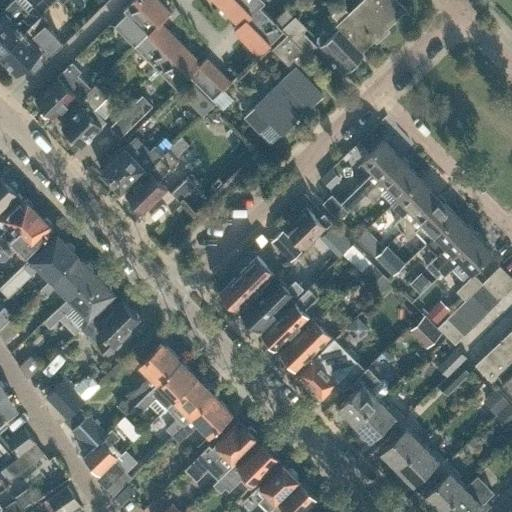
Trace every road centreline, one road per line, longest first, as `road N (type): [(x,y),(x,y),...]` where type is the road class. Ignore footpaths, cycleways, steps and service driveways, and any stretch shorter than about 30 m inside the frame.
road 1 (residential): [(174,291),(457,9)]
road 2 (residential): [(393,511),(174,291)]
road 3 (residential): [(174,291),(0,114)]
road 4 (residential): [(109,511),(0,353)]
